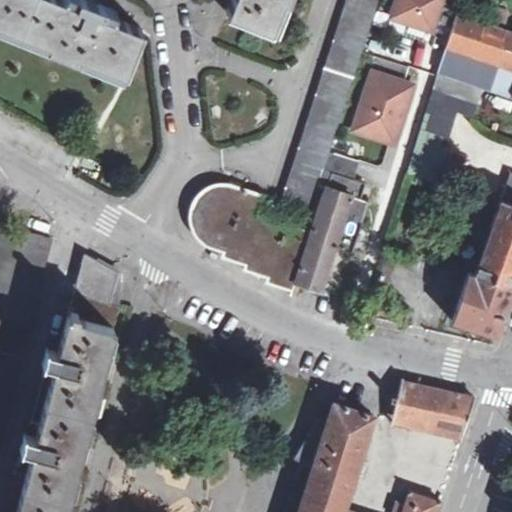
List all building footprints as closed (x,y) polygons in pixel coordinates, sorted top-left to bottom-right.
[(0,0),(0,27),(47,47),(45,53),(75,66),(78,60),(122,78),(139,36),(111,25),(113,19),(87,8),(66,0),(65,0),(63,5),(50,0),(0,0)] [(265,34),(278,0),(222,0),(217,15),(265,34)] [(381,0),(350,0),(290,204),(317,213),(331,169),(335,154),(381,0)] [(398,0),(393,16),(434,29),(442,4),(459,9),(461,0),(398,0)] [(511,32),(457,14),(408,171),(435,179),(459,108),(474,113),(484,85),(511,94),(511,32)] [(416,85),(376,72),(357,130),(398,144),(416,85)] [(331,169),(335,170),(357,178),(362,163),(335,154),(331,169)] [(301,282),(298,281),(295,289),(291,303),(318,312),(336,245),(356,251),(372,202),(364,199),(370,182),(357,178),(335,170),(301,282)] [(272,283),(295,289),(298,281),(311,232),(258,213),(263,195),(245,188),(232,184),(224,182),(216,182),(207,185),(200,189),(194,195),(190,202),(187,210),(188,218),(190,226),(192,233),(197,238),(203,243),(207,244),(224,251),(223,256),(251,264),(250,270),(273,276),(272,283)] [(511,196),(499,192),(477,256),(511,267),(511,196)] [(0,330),(26,235),(0,227),(0,330)] [(26,232),(26,235),(0,330),(0,441),(54,239),(26,232)] [(122,274),(86,255),(76,297),(122,309),(122,274)] [(511,290),(511,285),(474,273),(459,320),(499,334),(511,290)] [(68,511),(83,458),(106,370),(122,309),(76,297),(61,351),(48,347),(43,365),(56,368),(38,438),(26,435),(21,451),(33,455),(17,511),(68,511)] [(477,396),(404,379),(400,394),(395,392),(393,399),(398,400),(396,409),(417,414),(414,426),(463,437),(477,396)] [(319,459),(306,496),(347,510),(379,417),(339,404),(327,441),(311,438),(310,443),(307,443),(302,453),(319,459)] [(394,422),(414,426),(417,414),(396,409),(394,422)] [(403,508),(402,511),(437,511),(442,498),(410,488),(403,508)] [(345,511),(347,510),(306,496),(301,511),(345,511)]
